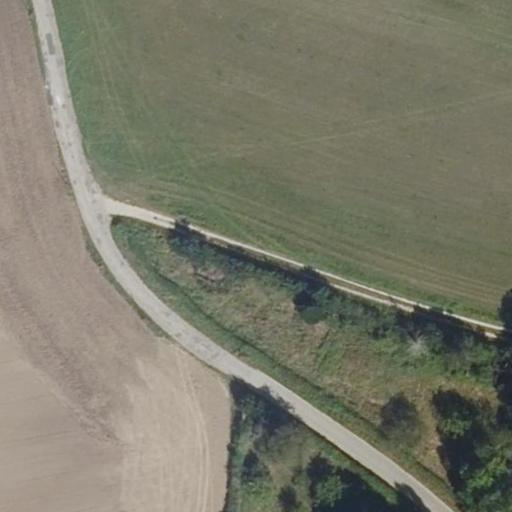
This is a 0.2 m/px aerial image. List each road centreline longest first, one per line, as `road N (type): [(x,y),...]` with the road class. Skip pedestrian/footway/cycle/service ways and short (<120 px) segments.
road 1 (unclassified): [(441,511),(203,349),(126,277),(77,163),(39,0)]
road 2 (track): [(511,333),(471,328),(169,222),(92,207)]
